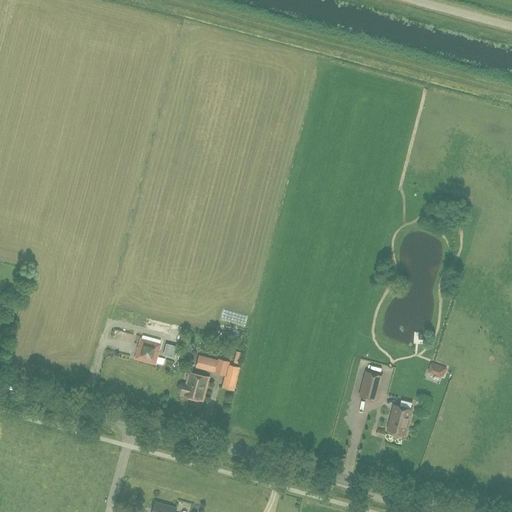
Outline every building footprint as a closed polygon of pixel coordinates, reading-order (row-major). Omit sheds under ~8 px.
[(169,323),(173,308),(146,301),(141,318),(151,321),(151,319),(169,323)] [(141,339),(135,358),(155,364),(160,344),(141,339)] [(215,373),(218,360),(198,355),(195,368),(215,373)] [(215,373),(225,376),(228,364),(229,365),(230,361),(218,358),(218,360),(215,373)] [(447,368),(432,363),(429,372),(444,377),(447,368)] [(222,387),(234,390),(240,367),(229,365),(228,364),(225,376),(222,387)] [(367,371),(360,395),(376,400),(382,376),(367,371)] [(183,393),(183,396),(203,401),(209,377),(189,372),(186,384),(182,383),(179,385),(178,389),(179,392),(183,393)] [(395,405),(392,417),(393,417),(392,421),(391,421),(388,430),(394,432),(394,433),(395,435),(400,436),(402,435),(402,434),(405,434),(411,409),(395,405)] [(175,511),(177,508),(155,502),(152,511),(175,511)]
